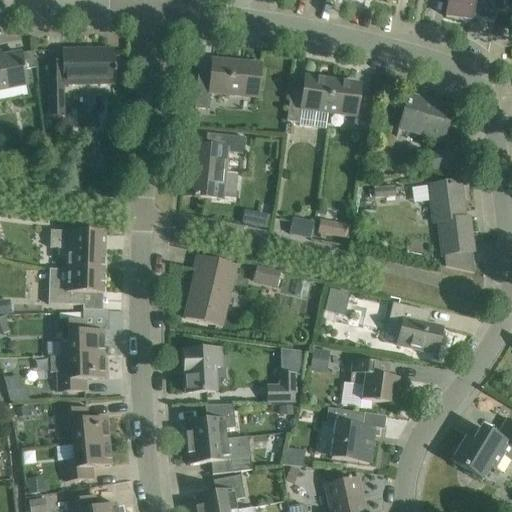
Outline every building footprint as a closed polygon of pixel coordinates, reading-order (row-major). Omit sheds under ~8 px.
[(447,0),(444,18),(468,23),(469,19),(470,19),(473,0),(447,0)] [(473,0),(470,19),(492,24),(494,12),(506,14),(509,0),(473,0)] [(61,86),(112,85),(112,51),(61,52),(62,64),(47,64),(48,117),(62,117),(61,86)] [(0,91),(26,87),(23,71),(34,69),(32,54),(20,56),(0,59),(0,91)] [(259,66),(211,62),(209,77),(196,76),(193,110),(207,111),(209,94),(256,98),(259,66)] [(290,89),(285,123),(298,125),(297,131),(323,134),(326,114),(328,115),(332,83),(303,79),(301,91),(290,89)] [(359,87),(332,83),(328,115),(353,118),(351,130),(365,132),(369,100),(357,98),(359,87)] [(441,143),(450,108),(407,96),(397,130),(441,143)] [(186,179),(185,197),(221,201),(222,200),(233,201),(235,176),(224,175),(226,154),(240,156),(242,139),(207,136),(205,148),(193,147),(189,179),(186,179)] [(428,171),(456,168),(454,152),(427,155),(428,171)] [(28,161),(22,167),(34,180),(40,174),(28,161)] [(458,184),(427,187),(432,225),(437,224),(441,257),(442,256),(444,268),(462,273),(472,276),(471,264),(469,253),(471,253),(467,219),(462,219),(458,184)] [(393,192),(372,193),(373,204),(394,202),(393,192)] [(309,239),(312,224),(291,219),(288,235),(309,239)] [(342,240),(344,229),(319,224),(317,235),(342,240)] [(49,233),(49,236),(48,249),(56,249),(56,257),(66,257),(66,273),(102,274),(103,250),(84,249),(85,234),(49,233)] [(359,233),(354,238),(361,245),(367,240),(359,233)] [(195,272),(183,320),(219,329),(235,266),(196,257),(192,271),(195,272)] [(251,282),(276,288),(279,273),(255,267),(251,282)] [(48,272),(47,294),(47,306),(83,307),(83,295),(101,296),(102,274),(66,273),(48,272)] [(296,281),(293,295),(304,298),(307,284),(296,281)] [(329,291),(323,313),(342,317),(348,295),(329,291)] [(9,303),(0,303),(0,317),(10,317),(9,303)] [(398,333),(395,346),(435,356),(441,329),(416,323),(419,311),(391,305),(385,330),(398,333)] [(5,319),(0,320),(0,336),(10,334),(5,319)] [(66,358),(102,358),(101,333),(83,333),(82,321),(55,322),(55,343),(65,343),(66,358)] [(184,395),(214,393),(213,369),(219,369),(218,350),(182,352),(184,395)] [(312,352),(309,374),(325,376),(328,355),(312,352)] [(49,373),(56,373),(57,394),(84,393),(84,381),(102,381),(102,358),(66,358),(48,359),(49,373)] [(351,362),(348,385),(362,387),(360,402),(370,403),(393,406),(396,380),(385,379),(387,367),(351,362)] [(266,388),(266,404),(294,403),(293,376),(277,376),(278,388),(266,388)] [(2,379),(9,402),(26,401),(26,390),(19,390),(19,379),(2,379)] [(27,407),(15,409),(16,419),(28,418),(27,407)] [(186,445),(223,441),(222,431),(234,429),(231,407),(203,407),(205,422),(183,424),(186,445)] [(291,407),(277,408),(277,417),(291,417),(291,407)] [(70,447),(107,445),(104,419),(86,421),(85,409),(57,412),(59,433),(69,432),(70,447)] [(367,466),(372,430),(360,428),(362,415),(326,410),(324,424),(334,426),(329,460),(367,466)] [(500,474),(507,462),(511,454),(511,425),(506,422),(496,439),(480,430),(471,445),(464,441),(451,464),(480,481),(488,467),(493,470),(500,474)] [(223,441),(186,445),(188,467),(209,464),(211,476),(239,473),(250,472),(246,439),(223,441)] [(107,445),(70,447),(72,462),(62,463),(64,484),(92,481),(91,469),(109,467),(107,445)] [(287,453),(285,467),(303,469),(304,454),(287,453)] [(290,472),(283,484),(292,489),(298,475),(290,472)] [(195,511),(233,511),(232,502),(243,500),(239,477),(211,482),(214,494),(193,498),(195,511)] [(362,511),(355,479),(348,481),(347,479),(345,480),(345,481),(323,486),(328,511),(362,511)] [(45,482),(27,484),(28,498),(46,496),(45,482)] [(114,511),(113,505),(95,509),(93,497),(66,503),(67,511),(114,511)] [(46,511),(46,503),(30,505),(30,511),(46,511)]
